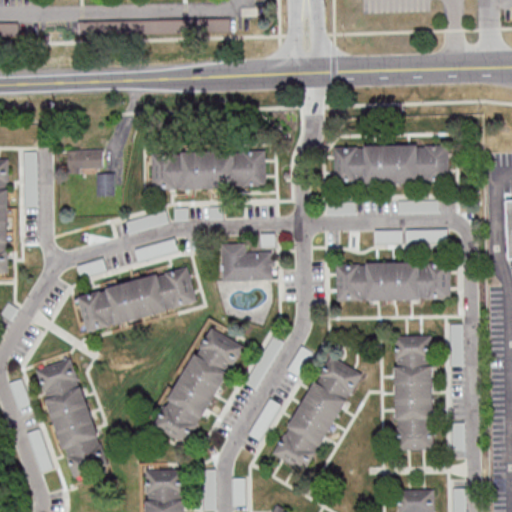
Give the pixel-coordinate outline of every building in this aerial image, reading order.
[(77,20),(78,35),(230,32),(230,17),(77,20)] [(0,35),(18,35),(18,21),(0,21),(0,35)] [(335,146),(336,180),(366,180),(366,182),(449,180),(448,144),(335,146)] [(102,148),(67,149),(68,172),(80,172),(80,167),(103,167),(102,148)] [(36,151),(24,151),(26,206),(37,206),(36,151)] [(0,271),(10,272),(10,158),(0,157),(0,271)] [(115,172),(97,173),(97,195),(115,195),(115,172)] [(399,212),(440,211),(439,199),(398,200),(399,212)] [(130,231),(171,223),(168,210),(127,219),(130,231)] [(389,229),(375,229),(375,240),(389,241),(389,229)] [(264,248),(264,243),(262,243),(262,237),(264,237),(264,234),(278,234),(278,248),(264,248)] [(226,281),(226,244),(249,244),(249,253),(275,252),(276,279),(226,281)] [(338,300),(451,297),(451,262),(337,264),(338,300)] [(89,329),(200,304),(192,268),(81,293),(89,329)] [(244,343),(211,326),(159,427),(191,444),(244,343)] [(433,335),(397,335),(398,449),(434,449),(433,335)] [(277,456),(311,472),(360,370),(327,354),(277,456)] [(40,368),(74,479),(98,471),(96,468),(108,464),(75,357),(40,368)] [(18,408),(33,403),(24,377),(9,381),(18,408)] [(452,422),(453,449),(464,449),(463,422),(452,422)] [(214,468),(204,469),(205,510),(216,510),(214,468)] [(149,511),(186,511),(185,469),(148,470),(149,511)] [(453,487),(453,511),(465,511),(465,486),(453,487)] [(435,511),(435,488),(399,489),(399,511),(435,511)]
